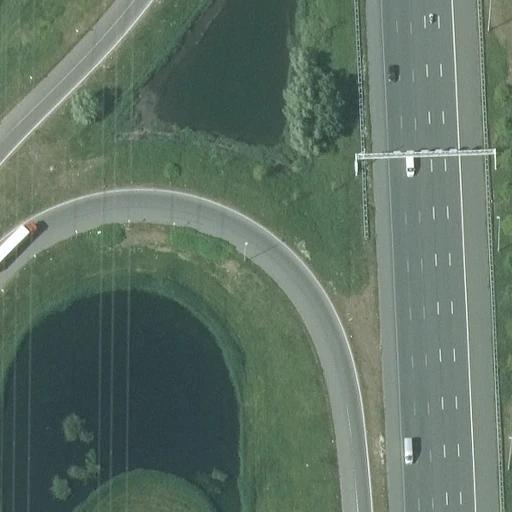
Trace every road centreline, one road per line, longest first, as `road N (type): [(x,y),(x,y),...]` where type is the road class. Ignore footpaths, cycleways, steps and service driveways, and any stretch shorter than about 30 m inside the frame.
road 1 (motorway): [(0,255),(41,223),(88,203),(169,201),(245,226),(309,284),(333,328),(349,380),(363,511)]
road 2 (motorway): [(416,0),(437,511)]
road 3 (motorway): [(142,0),(0,153)]
